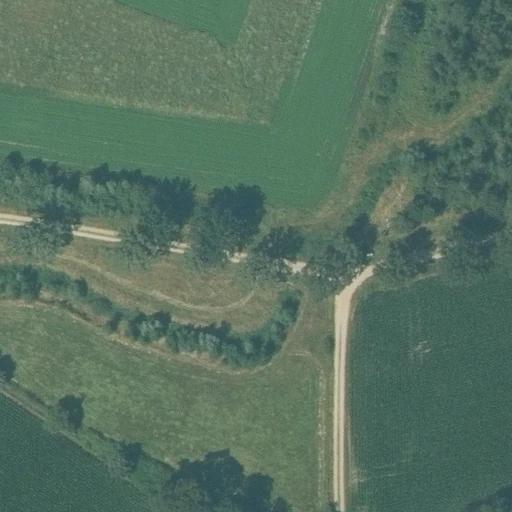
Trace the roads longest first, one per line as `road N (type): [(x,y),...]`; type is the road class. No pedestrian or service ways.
road 1 (track): [(342,276),(0,226)]
road 2 (track): [(342,276),(341,511)]
road 3 (track): [(342,276),(511,231)]
